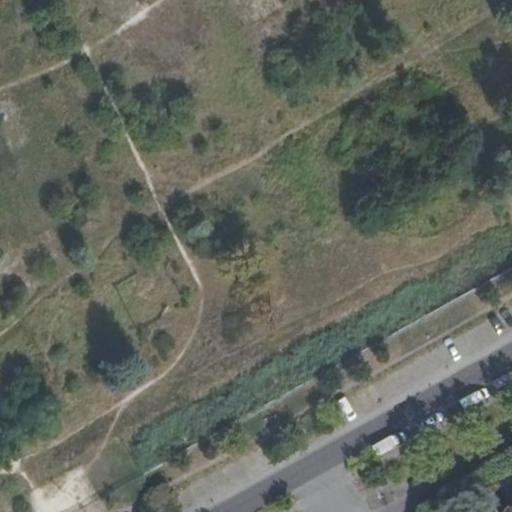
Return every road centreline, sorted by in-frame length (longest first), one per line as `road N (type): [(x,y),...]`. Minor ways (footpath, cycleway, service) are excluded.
road 1 (residential): [(511,356),(308,469)]
road 2 (residential): [(383,511),(511,442)]
